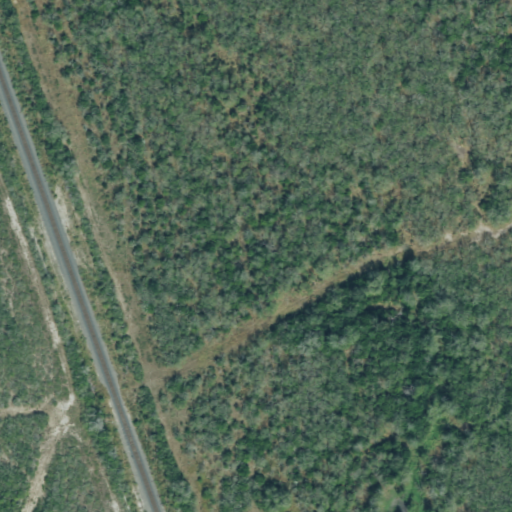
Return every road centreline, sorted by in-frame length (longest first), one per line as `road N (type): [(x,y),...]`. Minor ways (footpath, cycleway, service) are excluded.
road 1 (track): [(511,128),(183,386),(0,403)]
road 2 (track): [(0,245),(57,400)]
